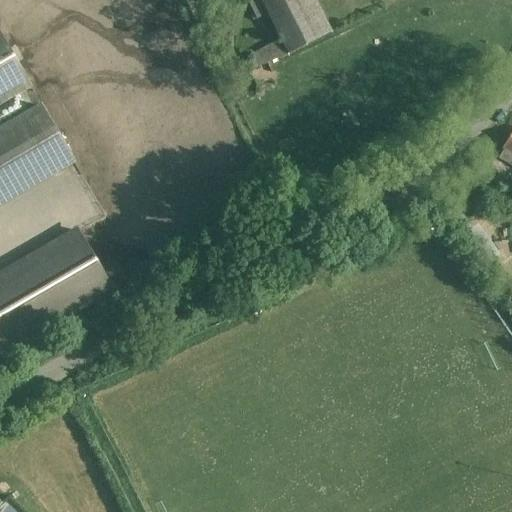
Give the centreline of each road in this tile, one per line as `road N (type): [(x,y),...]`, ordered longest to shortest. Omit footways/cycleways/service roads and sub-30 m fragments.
road 1 (unclassified): [(0,402),(391,187),(511,89)]
road 2 (track): [(172,0),(251,144),(286,239)]
